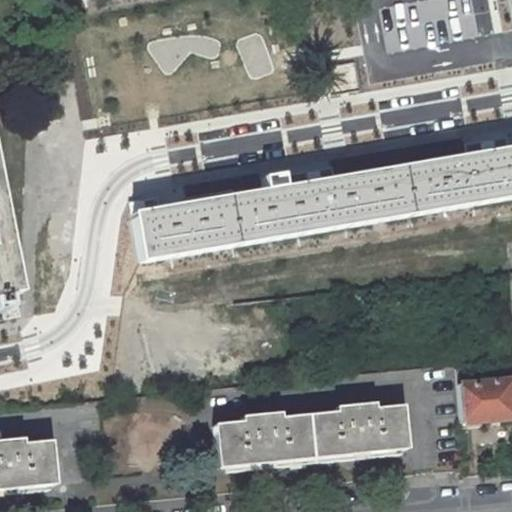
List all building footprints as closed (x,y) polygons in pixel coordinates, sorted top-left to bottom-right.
[(496,140),(491,145),(493,153),(506,151),(504,138),(496,140)] [(480,142),(463,145),(466,158),(482,155),(480,143),(480,142)] [(486,142),(480,143),(482,155),(493,153),(491,145),(486,142)] [(466,158),(419,166),(419,171),(511,154),(511,149),(506,151),(493,153),(482,155),(466,158)] [(135,222),(134,215),(143,262),(511,199),(511,154),(419,171),(419,166),(381,172),(382,177),(244,201),(243,196),(207,202),(208,208),(135,222)] [(321,170),(317,175),(318,183),(332,181),(330,168),(321,170)] [(308,185),(291,188),(243,196),(244,201),(382,177),(381,172),(332,181),(318,183),(308,185)] [(306,172),(289,175),(291,188),(308,185),(306,173),(306,172)] [(312,172),(306,173),(308,185),(318,183),(317,175),(312,172)] [(147,200),(143,206),(144,213),(158,211),(156,198),(147,200)] [(138,202),(132,203),(134,215),(144,213),(143,206),(138,202)] [(144,213),(134,215),(135,222),(208,208),(207,202),(158,211),(144,213)] [(0,312),(2,321),(18,319),(0,228),(0,312)] [(468,385),(466,365),(455,366),(461,424),(511,419),(511,409),(510,381),(468,385)] [(251,418),(252,423),(212,427),(216,470),(404,451),(400,408),(360,412),(360,407),(345,408),(346,413),(266,421),(266,416),(251,418)] [(0,491),(53,486),(48,444),(9,448),(8,443),(0,443),(0,491)]
